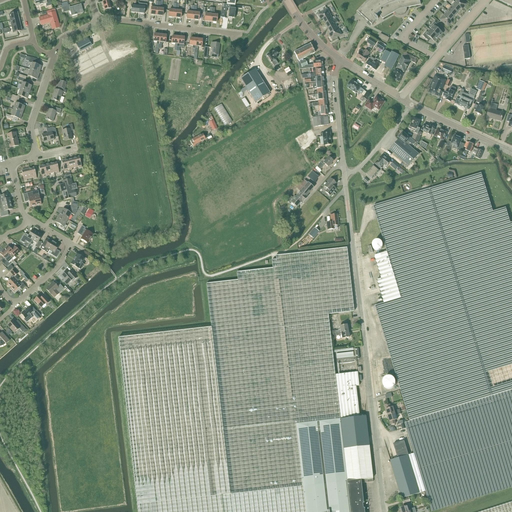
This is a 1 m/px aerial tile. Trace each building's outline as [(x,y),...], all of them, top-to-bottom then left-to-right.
[(109,0),(107,0),(102,2),(105,10),(111,8),(109,0)] [(419,0),(372,0),(366,5),(359,13),(372,25),(378,19),(376,16),(379,14),(383,19),(392,13),(395,12),(395,13),(396,14),(397,15),(398,15),(399,15),(400,16),(402,15),(404,15),(405,14),(403,13),(404,12),(405,11),(405,10),(405,9),(405,8),(421,5),(419,0)] [(467,5),(461,0),(457,0),(455,2),(462,8),(463,10),(467,5)] [(462,8),(455,2),(451,7),(458,12),(462,8)] [(138,7),(137,13),(144,14),(145,7),(147,8),(147,4),(138,3),(138,7)] [(235,5),(227,4),(222,4),(220,18),(225,18),(225,13),(226,13),(227,8),(229,9),(228,19),(231,19),(232,18),(234,19),(235,9),(236,9),(237,6),(235,5)] [(70,8),(69,5),(68,5),(65,6),(62,7),(64,13),(70,11),(72,15),(83,12),(81,5),(70,8)] [(458,12),(451,7),(448,11),(454,17),(458,12)] [(329,13),(327,9),(318,14),(321,20),(323,19),(330,15),(334,13),(333,11),(329,13)] [(454,17),(448,11),(444,15),(450,21),(451,21),(454,17)] [(49,19),(40,22),(41,25),(50,23),(52,29),(59,27),(55,12),(48,14),(48,15),(49,19)] [(17,13),(9,15),(10,21),(19,19),(17,13)] [(333,20),(330,15),(323,19),(325,24),(333,20)] [(444,15),(440,20),(448,27),(452,22),(451,21),(450,21),(444,15)] [(335,23),(333,20),(325,24),(328,29),(336,25),(339,23),(338,22),(335,23)] [(433,28),(430,30),(439,38),(443,33),(438,29),(440,26),(435,22),(431,26),(433,28)] [(20,25),(12,27),(13,33),(22,31),(20,25)] [(328,29),(331,34),(339,30),(336,25),(328,29)] [(332,40),(342,35),(339,30),(331,34),(329,35),(332,40)] [(439,38),(430,30),(428,33),(426,32),(423,36),(428,40),(430,38),(435,42),(439,38)] [(388,42),(390,38),(381,34),(379,38),(388,42)] [(178,37),(176,51),(176,56),(180,56),(180,51),(180,47),(184,48),(184,45),(183,45),(184,38),(178,37)] [(370,37),(367,42),(374,47),(377,42),(370,37)] [(80,52),(92,46),(88,38),(76,44),(80,52)] [(194,56),(194,60),(196,60),(197,53),(198,54),(198,47),(201,47),(202,40),(196,39),(195,46),(195,53),(194,56)] [(379,42),(376,47),(383,51),(386,47),(379,42)] [(211,43),(211,48),(212,48),(211,57),(218,58),(220,44),(211,43)] [(315,53),(310,44),(294,52),(298,61),(315,53)] [(399,56),(397,55),(399,51),(396,49),(395,51),(394,53),(392,52),(391,53),(386,63),(384,66),(392,70),(399,56)] [(276,56),(279,54),(276,50),(271,53),(267,55),(271,62),(274,66),(278,64),(275,59),(277,58),(276,56)] [(359,54),(357,58),(364,63),(366,60),(365,60),(370,53),(365,50),(365,51),(362,50),(360,50),(359,52),(359,54)] [(381,60),(385,62),(386,63),(391,53),(386,50),(382,57),(381,60)] [(418,60),(405,53),(397,68),(398,69),(397,71),(396,70),(392,77),(399,82),(403,74),(404,72),(405,73),(411,61),(416,64),(418,60)] [(376,61),(375,60),(371,57),(366,64),(376,71),(381,64),(376,61)] [(39,73),(42,67),(34,64),(36,60),(30,58),(26,59),(26,61),(29,62),(28,63),(32,64),(30,70),(39,73)] [(323,67),(322,61),(313,62),(314,64),(308,65),(305,60),(298,63),(299,70),(317,68),(317,67),(323,67)] [(450,76),(454,67),(447,65),(446,67),(444,66),(443,66),(441,72),(445,74),(450,76)] [(315,69),(314,69),(312,69),(313,74),(310,74),(310,78),(324,77),(323,68),(315,69)] [(246,88),(255,103),(269,94),(269,95),(270,94),(269,93),(270,93),(255,69),(240,79),(246,87),(246,88)] [(37,80),(39,73),(30,70),(27,76),(37,80)] [(441,92),(443,88),(446,81),(442,79),(435,75),(430,88),(429,89),(430,89),(429,93),(438,97),(438,96),(440,97),(443,92),(441,92)] [(282,83),(286,89),(294,85),(291,79),(282,83)] [(352,80),(347,87),(349,88),(357,93),(358,92),(362,94),(364,90),(360,88),(361,86),(352,80)] [(61,97),(63,92),(65,93),(66,90),(64,89),(64,88),(66,83),(60,81),(58,88),(59,88),(59,91),(55,90),(52,99),(62,103),(64,98),(61,97)] [(30,93),(31,88),(32,86),(22,83),(20,89),(30,93)] [(445,92),(443,97),(447,98),(446,100),(450,102),(456,88),(451,86),(450,88),(448,93),(445,92)] [(28,99),(30,93),(20,89),(18,96),(28,99)] [(464,108),(469,110),(472,102),(473,102),(474,99),(477,92),(475,91),(475,90),(473,89),(472,90),(471,89),(470,91),(468,93),(469,94),(468,95),(470,96),(470,97),(467,96),(468,94),(463,92),(464,90),(461,89),(458,96),(461,97),(460,100),(457,99),(455,104),(458,105),(462,107),(464,108)] [(369,100),(365,106),(372,110),(374,107),(379,110),(385,102),(376,96),(373,102),(369,100)] [(473,110),(476,111),(475,113),(481,115),(485,108),(484,107),(485,106),(482,105),(481,106),(480,106),(483,98),(479,96),(473,110)] [(13,110),(23,113),(25,107),(15,103),(13,110)] [(504,113),(496,111),(498,105),(491,103),(490,109),(489,109),(487,118),(501,122),(504,113)] [(221,104),(214,109),(225,126),(232,122),(221,104)] [(328,115),(327,105),(319,106),(319,112),(318,112),(318,116),(319,116),(323,116),(327,115),(328,115)] [(45,119),(53,122),(56,113),(60,114),(61,110),(52,107),(51,110),(49,109),(45,119)] [(21,120),(23,113),(13,110),(11,116),(7,115),(6,117),(13,120),(13,117),(21,120)] [(323,116),(312,118),(314,127),(324,126),(323,116)] [(412,139),(415,141),(417,135),(418,135),(419,132),(420,129),(417,128),(420,121),(414,118),(410,128),(415,131),(414,133),(412,139)] [(217,129),(213,121),(208,123),(212,131),(217,129)] [(69,129),(62,131),(64,141),(72,139),(71,131),(73,131),(72,125),(68,126),(69,129)] [(424,133),(431,136),(432,135),(434,136),(436,130),(434,129),(435,128),(434,127),(434,126),(433,126),(432,126),(431,126),(430,127),(424,125),(422,130),(425,131),(424,133)] [(42,135),(44,143),(54,140),(53,139),(57,138),(56,133),(55,129),(49,130),(49,133),(42,135)] [(438,129),(434,137),(443,141),(447,133),(438,129)] [(8,141),(17,139),(16,133),(7,135),(8,141)] [(322,134),(320,134),(320,137),(323,137),(324,146),(331,145),(330,133),(322,134)] [(419,155),(409,146),(410,144),(411,145),(414,145),(416,143),(415,142),(415,141),(412,139),(411,139),(410,138),(403,133),(399,138),(400,138),(390,150),(409,166),(419,155)] [(190,141),(194,147),(196,146),(195,145),(202,141),(206,139),(203,134),(199,136),(192,140),(190,141)] [(448,141),(446,145),(451,147),(451,145),(454,146),(453,148),(462,152),(465,145),(461,143),(462,140),(461,139),(461,138),(460,137),(459,138),(454,136),(451,143),(448,141)] [(8,141),(10,148),(19,146),(17,139),(8,141)] [(464,154),(465,154),(465,156),(466,156),(468,151),(471,152),(474,145),(473,144),(472,143),(471,144),(469,142),(468,143),(466,142),(464,147),(466,148),(464,154)] [(480,160),(483,152),(478,149),(475,157),(480,160)] [(383,155),(379,159),(387,166),(391,162),(383,155)] [(326,160),(324,158),(316,167),(315,169),(318,172),(320,173),(321,171),(320,170),(324,166),(323,165),(324,164),(328,167),(333,161),(329,157),(326,160)] [(67,160),(69,169),(69,170),(72,170),(72,168),(76,167),(74,158),(67,160)] [(384,165),(386,167),(387,166),(379,159),(375,164),(380,169),(381,168),(384,165)] [(398,168),(399,167),(400,166),(394,161),(390,165),(396,171),(398,168)] [(52,163),(45,165),(47,174),(47,176),(48,176),(50,175),(49,173),(54,172),(52,163)] [(380,171),(374,165),(370,170),(376,175),(380,171)] [(400,168),(396,173),(399,176),(401,174),(402,175),(404,172),(400,168)] [(29,169),(22,171),(24,181),(27,181),(26,179),(31,178),(29,169)] [(370,170),(366,174),(372,179),(376,175),(370,170)] [(312,171),(307,177),(313,182),(317,176),(312,171)] [(375,306),(410,421),(405,423),(414,454),(409,455),(404,441),(393,444),(398,458),(390,461),(402,499),(425,491),(432,511),(511,487),(511,222),(510,223),(506,208),(493,212),(481,174),(373,206),(387,252),(374,256),(381,279),(377,281),(384,304),(375,306)] [(63,185),(60,185),(62,193),(71,191),(71,190),(77,189),(76,184),(72,185),(71,179),(65,180),(62,181),(63,185)] [(336,183),(331,179),(324,186),(327,189),(325,192),(330,196),(336,189),(333,187),(336,183)] [(313,188),(305,181),(297,189),(301,192),(296,197),(294,196),(292,198),(289,195),(285,200),(289,203),(291,201),(297,207),(301,201),(303,202),(307,198),(306,197),(313,188)] [(71,191),(62,193),(64,200),(71,198),(72,202),(71,202),(71,206),(77,206),(78,202),(74,202),(73,198),(76,197),(75,190),(71,191)] [(41,205),(39,196),(38,191),(32,192),(36,206),(41,205)] [(23,194),(25,202),(29,201),(30,208),(36,206),(32,192),(23,194)] [(0,206),(11,204),(10,198),(8,198),(7,194),(0,196),(0,195),(0,206)] [(12,209),(11,204),(0,206),(0,213),(1,217),(8,216),(7,211),(12,209)] [(63,209),(59,215),(68,220),(71,214),(74,215),(77,210),(77,206),(71,206),(71,209),(71,210),(69,212),(63,209)] [(59,215),(55,222),(60,225),(58,228),(64,231),(67,226),(65,225),(68,220),(59,215)] [(326,223),(327,230),(334,229),(338,229),(338,226),(339,226),(339,225),(337,215),(330,215),(331,223),(326,223)] [(85,229),(86,228),(82,226),(77,233),(81,236),(81,235),(83,236),(81,239),(88,244),(93,235),(85,229)] [(319,232),(314,228),(308,235),(313,239),(319,232)] [(33,241),(38,232),(33,229),(29,236),(25,234),(21,241),(25,243),(26,241),(30,244),(32,241),(33,241)] [(37,244),(35,247),(38,249),(41,243),(39,242),(43,235),(38,232),(33,241),(37,244)] [(44,242),(40,249),(45,252),(48,253),(54,243),(50,240),(47,244),(44,242)] [(371,247),(379,253),(385,246),(377,240),(371,247)] [(54,243),(48,253),(50,255),(50,254),(53,256),(56,258),(60,252),(57,250),(59,246),(54,243)] [(8,246),(4,250),(12,259),(16,255),(20,252),(15,246),(11,249),(8,246)] [(366,416),(359,417),(359,414),(356,386),(359,386),(357,373),(335,375),(332,349),(328,315),(354,312),(347,248),(275,256),(276,260),(271,260),(272,268),(237,272),(238,280),(205,284),(210,328),(117,338),(137,511),(363,511),(363,509),(362,504),(363,504),(361,483),(373,482),(366,418),(366,416)] [(8,262),(9,261),(12,259),(4,250),(0,253),(0,254),(5,259),(2,262),(6,267),(10,264),(8,262)] [(77,254),(71,264),(78,269),(82,263),(84,259),(77,254)] [(17,282),(20,280),(16,276),(18,274),(14,269),(10,273),(14,277),(13,278),(7,284),(11,288),(17,282)] [(78,277),(72,271),(69,273),(67,271),(61,276),(66,281),(64,282),(67,285),(74,279),(75,280),(78,277)] [(19,284),(17,282),(11,288),(14,292),(19,288),(22,290),(26,287),(23,284),(22,282),(19,284)] [(64,289),(60,285),(58,287),(54,283),(46,290),(51,295),(54,298),(59,294),(64,289)] [(46,304),(47,305),(50,302),(44,296),(41,298),(39,296),(34,301),(41,308),(46,304)] [(28,308),(21,314),(25,318),(24,320),(27,323),(32,318),(30,315),(31,313),(33,315),(36,312),(33,308),(30,310),(28,308)] [(24,327),(18,321),(15,323),(13,321),(8,326),(15,333),(20,329),(21,330),(23,332),(26,330),(24,327)] [(338,331),(335,331),(331,331),(331,334),(348,331),(347,323),(346,322),(344,322),(343,323),(343,324),(343,326),(339,326),(340,329),(338,330),(338,331)] [(0,345),(0,346),(3,345),(5,344),(6,344),(9,341),(2,333),(0,334),(0,345)] [(336,349),(337,363),(355,362),(354,348),(336,349)] [(395,383),(395,382),(395,381),(395,380),(394,379),(393,378),(392,377),(391,377),(390,377),(389,377),(388,377),(387,377),(386,377),(385,378),(384,379),(384,380),(383,380),(383,381),(383,382),(383,383),(383,384),(383,385),(383,386),(384,386),(384,387),(385,388),(386,389),(387,389),(388,389),(389,389),(390,389),(391,389),(392,389),(393,388),(394,387),(395,386),(395,385),(395,384),(395,383)] [(391,408),(391,407),(393,407),(393,406),(392,404),(390,404),(385,406),(386,409),(388,415),(400,412),(400,409),(396,410),(396,411),(395,412),(393,407),(391,408)] [(401,414),(400,412),(388,415),(390,422),(391,425),(396,424),(395,420),(397,419),(396,415),(397,414),(398,415),(401,414)] [(511,511),(511,502),(480,511),(511,511)]
